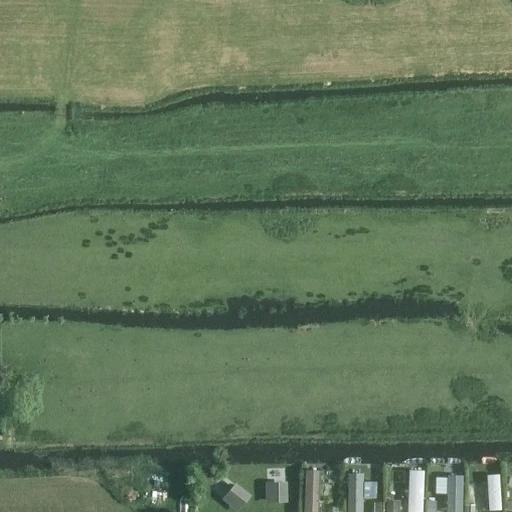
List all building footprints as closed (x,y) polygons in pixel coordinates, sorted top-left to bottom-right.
[(305,469),(303,511),(318,511),(319,469),(305,469)] [(421,511),(423,470),(408,470),(406,511),(421,511)] [(446,490),(445,511),(461,511),(462,471),(447,471),(447,473),(434,473),(434,490),(446,490)] [(347,472),(346,511),(361,511),(362,499),(375,499),(375,482),(363,482),(363,472),(347,472)] [(486,473),(488,511),(501,510),(499,472),(486,473)] [(284,482),(265,483),(266,503),(284,503),(284,482)] [(233,485),(221,499),(236,511),(237,511),(249,498),(233,485)] [(385,499),(385,511),(398,511),(399,499),(385,499)] [(373,500),(372,511),(382,511),(383,500),(373,500)] [(435,511),(436,500),(426,500),(425,511),(435,511)]
